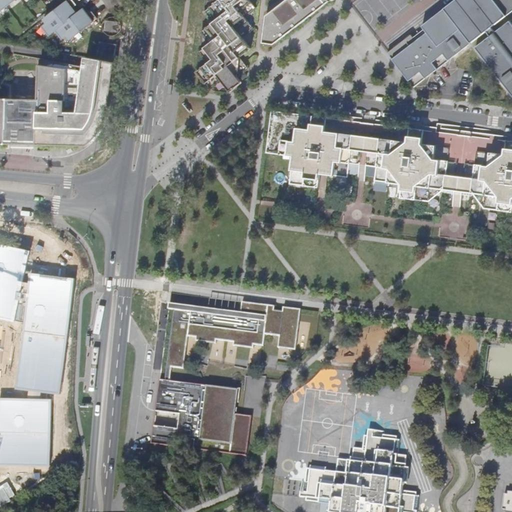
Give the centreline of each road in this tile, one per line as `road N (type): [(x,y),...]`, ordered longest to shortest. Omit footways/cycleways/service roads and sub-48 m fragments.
road 1 (residential): [(129,201),(262,95),(511,123)]
road 2 (secondary): [(129,201),(112,246),(92,511)]
road 3 (secondary): [(106,511),(129,201)]
road 4 (secondary): [(158,0),(129,201)]
road 5 (residential): [(129,201),(0,183)]
